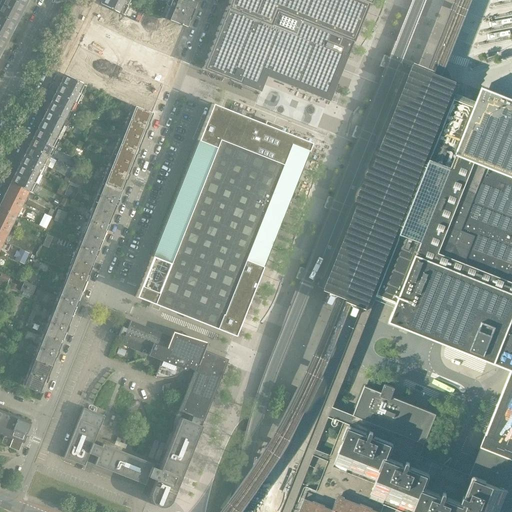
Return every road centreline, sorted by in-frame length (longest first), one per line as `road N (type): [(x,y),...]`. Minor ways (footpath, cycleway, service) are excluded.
road 1 (residential): [(211,0),(94,295)]
road 2 (unclassified): [(429,356),(511,156)]
road 3 (residential): [(0,171),(87,0)]
road 4 (unclassified): [(429,356),(401,336),(372,330),(360,336),(358,352),(392,367)]
road 5 (residential): [(94,295),(45,415)]
